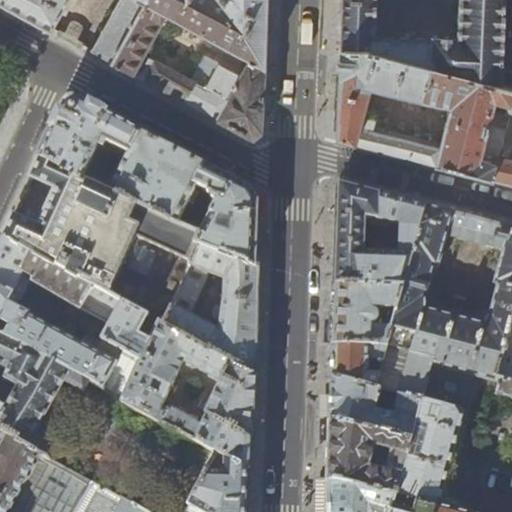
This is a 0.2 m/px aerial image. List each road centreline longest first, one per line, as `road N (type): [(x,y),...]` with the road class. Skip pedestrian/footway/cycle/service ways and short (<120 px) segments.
road 1 (tertiary): [(297,164),(282,511)]
road 2 (residential): [(297,164),(262,167),(60,64)]
road 3 (residential): [(511,209),(327,162),(297,164)]
road 4 (tertiary): [(302,0),(297,164)]
road 5 (residential): [(0,195),(60,64)]
